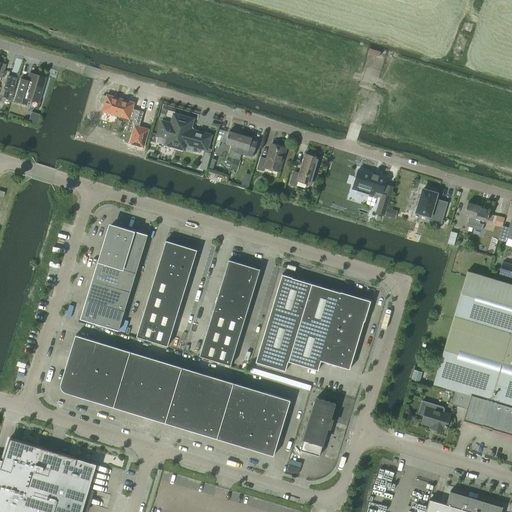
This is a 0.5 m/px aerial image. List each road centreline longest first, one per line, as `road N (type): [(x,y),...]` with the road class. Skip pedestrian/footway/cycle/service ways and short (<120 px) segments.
road 1 (unclassified): [(90,188),(398,285),(356,434)]
road 2 (residential): [(511,197),(99,74)]
road 3 (unclassified): [(356,434),(334,505),(147,449)]
road 4 (unclassified): [(90,188),(24,410)]
road 5 (unknown): [(325,262),(327,275),(373,296),(347,368),(373,374)]
road 6 (unclassified): [(511,481),(356,434)]
road 7 (unclassified): [(147,449),(24,410)]
